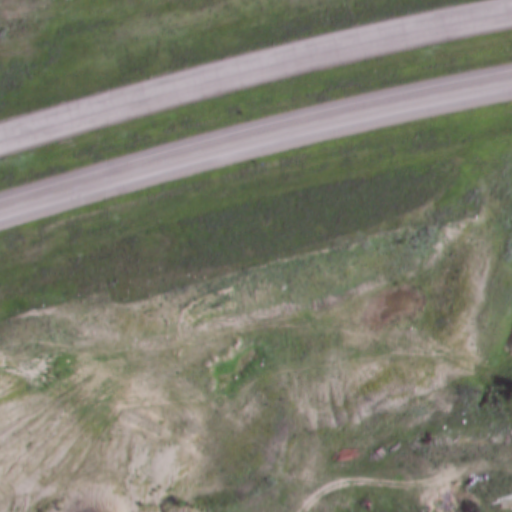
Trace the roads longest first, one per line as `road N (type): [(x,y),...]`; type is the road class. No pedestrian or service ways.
road 1 (trunk): [(0,216),(373,115),(511,87)]
road 2 (trunk): [(511,13),(357,44),(0,140)]
